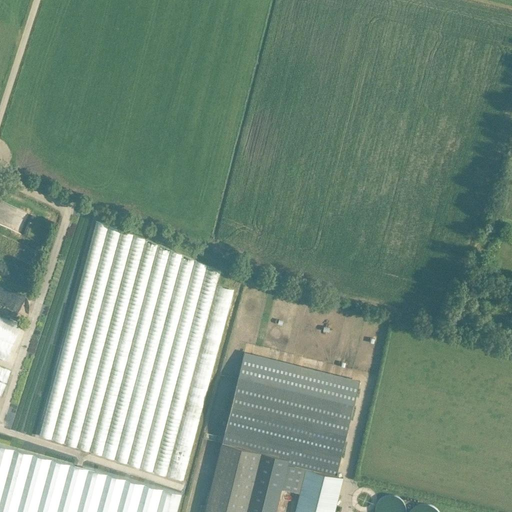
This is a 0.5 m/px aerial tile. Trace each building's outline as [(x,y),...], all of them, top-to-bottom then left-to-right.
[(191,480),(234,290),(220,287),(226,262),(118,237),(71,449),(173,472),(172,476),(191,480)] [(3,239),(0,247),(0,251),(35,264),(40,252),(3,239)] [(0,265),(0,277),(28,286),(32,276),(0,265)] [(0,284),(0,302),(26,314),(32,298),(0,284)] [(16,370),(0,363),(0,392),(7,395),(16,370)] [(334,511),(343,477),(337,475),(354,404),(239,375),(204,511),(275,511),(282,488),(299,492),(294,511),(334,511)] [(0,443),(0,511),(176,511),(182,493),(0,443)] [(375,505),(375,509),(375,511),(405,511),(406,509),(405,505),(405,504),(403,500),(401,498),(398,496),(396,495),(394,494),(392,494),(389,494),(386,494),(385,495),(382,496),(381,497),(380,497),(379,498),(377,500),(376,504),(375,505)] [(439,511),(438,510),(436,508),(433,506),(432,505),(430,504),(427,504),(426,503),(423,503),(421,504),(418,504),(417,505),(416,506),(414,507),(412,509),(411,510),(409,511),(439,511)]
